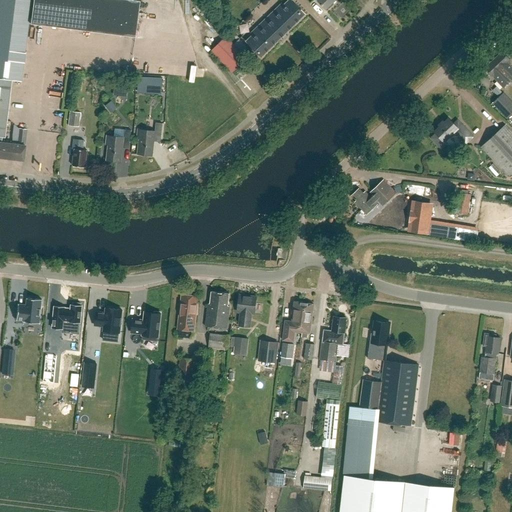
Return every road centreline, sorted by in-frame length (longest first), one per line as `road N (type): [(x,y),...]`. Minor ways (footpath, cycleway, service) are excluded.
road 1 (tertiary): [(395,0),(270,117),(195,173),(124,193),(0,184)]
road 2 (unclassified): [(302,257),(307,203),(511,7)]
road 3 (unclassified): [(302,257),(276,277),(199,270),(126,283),(0,268)]
road 4 (unclassified): [(511,309),(405,294),(302,257)]
